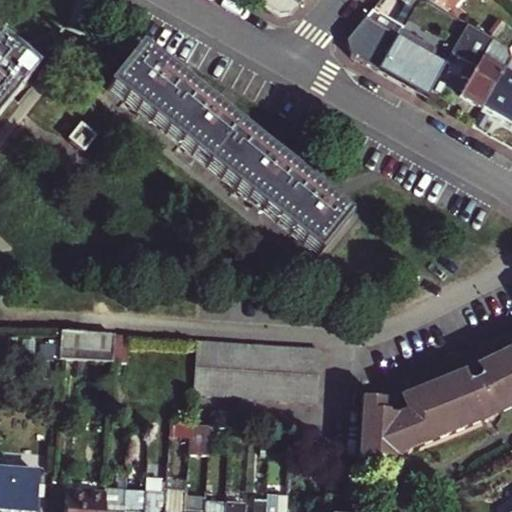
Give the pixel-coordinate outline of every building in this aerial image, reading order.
[(281,19),(293,17),(300,8),(289,0),(260,0),(257,5),(281,19)] [(289,0),(300,8),(306,0),(289,0)] [(378,74),(392,49),(420,0),(398,0),(406,6),(401,15),(395,25),(388,21),(372,14),(346,45),(350,58),(378,74)] [(441,11),(449,0),(426,0),(435,7),(441,11)] [(494,0),(473,0),(486,11),(494,0)] [(388,21),(395,25),(401,15),(394,11),(388,21)] [(511,32),(511,14),(503,25),(511,32)] [(482,109),(510,60),(509,52),(468,27),(453,56),(470,65),(461,78),(468,82),(460,97),(482,109)] [(0,116),(36,72),(0,43),(0,116)] [(378,74),(408,91),(423,67),(392,49),(378,74)] [(108,90),(161,133),(192,95),(139,53),(108,90)] [(511,126),(511,61),(510,60),(482,109),(511,126)] [(161,133),(214,174),(244,136),(192,95),(161,133)] [(67,140),(82,152),(95,137),(80,124),(67,140)] [(214,174),(267,217),(297,179),(244,136),(214,174)] [(319,258),(349,220),(297,179),(267,217),(319,258)] [(59,366),(113,370),(115,341),(60,338),(59,366)] [(113,370),(129,370),(130,342),(115,341),(113,370)] [(192,396),(316,404),(319,360),(320,351),(196,342),(192,396)] [(414,455),(491,421),(511,411),(511,351),(478,369),(479,370),(476,371),(477,373),(476,373),(481,382),(469,388),(466,378),(465,378),(464,377),(462,377),(462,376),(403,403),(403,404),(401,405),(402,406),(401,407),(410,429),(408,430),(405,428),(399,426),(399,422),(389,421),(389,419),(384,419),(384,406),(362,405),(358,469),(380,470),(380,464),(396,465),(397,449),(401,449),(403,453),(405,455),(409,456),(413,454),(414,455)] [(188,463),(208,464),(209,430),(189,429),(188,463)] [(0,511),(35,511),(39,475),(0,471),(0,511)] [(124,511),(126,492),(105,491),(105,496),(104,511),(124,511)] [(124,511),(145,511),(147,496),(147,494),(126,492),(124,511)] [(65,511),(104,511),(105,496),(67,493),(65,511)] [(145,511),(165,511),(167,495),(147,494),(147,496),(145,511)] [(165,511),(185,511),(185,509),(186,496),(167,495),(165,511)] [(286,511),(287,504),(267,503),(267,509),(266,511),(286,511)]
